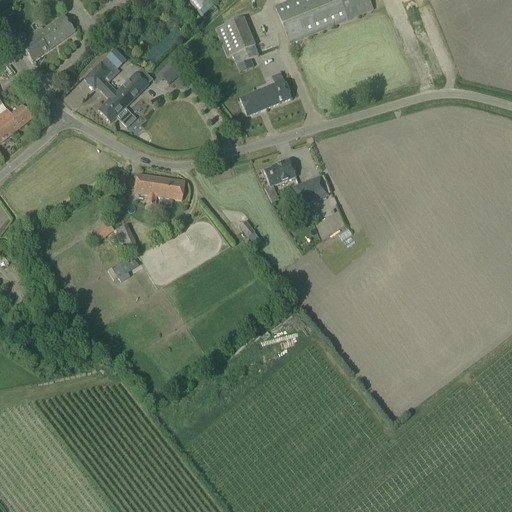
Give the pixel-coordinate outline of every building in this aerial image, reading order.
[(188,0),(203,20),(216,10),(208,0),(188,0)] [(372,11),(367,0),(293,0),(274,8),(289,45),(372,11)] [(32,63),(40,58),(75,33),(63,17),(42,31),(40,28),(31,34),(34,38),(21,47),(32,63)] [(242,19),(215,31),(227,59),(232,57),(236,67),(257,58),(253,48),(254,48),(242,19)] [(114,51),(105,60),(116,72),(126,63),(114,51)] [(264,79),(258,61),(248,65),(254,82),(264,79)] [(96,88),(103,96),(108,101),(97,112),(110,125),(148,87),(136,75),(116,95),(103,81),(110,74),(101,64),(83,81),(93,91),(96,88)] [(283,81),(258,91),(266,111),(291,100),(283,81)] [(258,91),(239,99),(247,119),(266,111),(258,91)] [(0,124),(10,137),(31,121),(21,108),(10,117),(6,112),(0,116),(0,124)] [(0,145),(10,137),(0,124),(0,145)] [(295,179),(288,161),(270,168),(271,170),(263,173),(269,188),(264,190),(271,204),(278,202),(272,188),(295,179)] [(155,206),(156,200),(156,198),(172,200),(172,201),(181,203),(183,193),(184,183),(136,176),(135,186),(133,195),(149,197),(147,206),(149,206),(149,208),(152,209),(152,206),(155,206)] [(299,209),(328,198),(320,178),(292,189),(299,209)] [(248,239),(254,234),(245,223),(238,228),(248,239)] [(87,238),(93,246),(113,232),(107,224),(87,238)] [(137,250),(126,227),(113,233),(124,256),(137,250)] [(111,270),(107,272),(113,282),(117,280),(118,281),(138,268),(131,258),(112,271),(111,270)]
